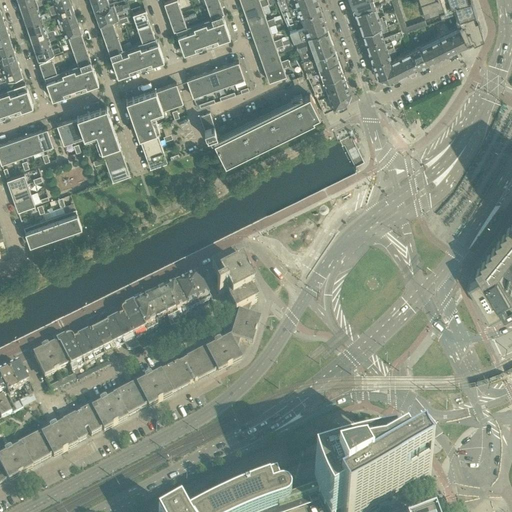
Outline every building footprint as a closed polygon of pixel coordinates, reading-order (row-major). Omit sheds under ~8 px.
[(39,0),(20,7),(23,16),(39,10),(38,6),(43,4),(43,3),(45,3),(44,0),(39,0)] [(48,11),(71,3),(69,0),(52,0),(54,4),(47,7),(48,11)] [(93,0),(91,1),(94,10),(109,4),(107,0),(93,0)] [(170,0),(164,2),(169,16),(181,12),(177,0),(170,0)] [(211,17),(222,13),(224,13),(219,0),(215,0),(206,3),(211,17)] [(240,0),(244,9),(269,0),(240,0)] [(275,2),(274,0),(269,0),(244,9),(247,19),(264,13),(262,6),(275,2)] [(278,0),(277,0),(281,11),(310,0),(278,0)] [(286,21),(320,9),(316,0),(310,0),(281,11),(285,21),(286,21)] [(355,11),(385,1),(387,0),(355,0),(351,2),(353,6),(352,8),(353,10),(355,11)] [(457,22),(459,24),(467,43),(479,37),(480,37),(481,37),(482,37),(482,36),(483,36),(483,35),(483,34),(483,33),(483,32),(482,31),(481,30),(471,0),(454,0),(460,20),(457,22)] [(355,11),(358,22),(383,12),(381,6),(382,6),(381,4),(386,3),(385,1),(355,11)] [(57,18),(74,12),(71,3),(48,11),(48,12),(49,15),(57,12),(59,17),(57,17),(57,18)] [(94,10),(97,17),(123,9),(121,5),(114,7),(113,3),(109,4),(94,10)] [(450,7),(444,10),(447,16),(453,13),(450,7)] [(100,25),(113,21),(118,19),(117,14),(124,12),(123,9),(97,17),(100,25)] [(132,13),(137,27),(150,23),(145,9),(132,13)] [(289,30),(290,31),(323,18),(320,9),(286,21),(289,30)] [(358,22),(362,32),(397,19),(394,9),(383,12),(358,22)] [(50,16),(49,15),(48,12),(40,14),(39,10),(23,16),(26,24),(50,16)] [(55,31),(78,23),(77,22),(74,12),(57,18),(59,24),(53,26),(55,31)] [(181,12),(169,16),(174,30),(176,29),(186,26),(181,12)] [(230,37),(222,13),(211,17),(213,22),(207,25),(206,22),(193,26),(194,29),(188,31),(186,26),(176,29),(178,35),(177,35),(184,53),(196,48),(195,45),(217,38),(218,40),(217,40),(218,41),(230,37)] [(267,20),(264,13),(247,19),(251,29),(275,21),(274,18),(267,20)] [(29,33),(45,28),(43,23),(51,20),(50,16),(26,24),(29,33)] [(298,51),(303,60),(334,49),(323,18),(290,31),(293,41),(298,51)] [(281,19),(275,21),(251,29),(254,40),(272,34),(269,27),(276,24),(282,22),(281,19)] [(366,41),(366,42),(401,29),(397,19),(362,32),(365,41),(366,41)] [(100,25),(104,39),(117,34),(113,21),(100,25)] [(66,37),(68,36),(81,32),(78,23),(55,31),(56,34),(57,38),(58,38),(57,34),(64,32),(66,37)] [(150,23),(137,27),(142,41),(156,37),(156,36),(155,36),(150,23)] [(459,24),(447,30),(456,48),(457,48),(462,45),(463,45),(467,43),(466,43),(467,43),(459,24)] [(32,41),(55,34),(53,30),(46,32),(45,28),(29,33),(32,41)] [(369,52),(399,40),(401,35),(402,34),(401,29),(366,42),(369,51),(369,52)] [(438,35),(438,36),(446,53),(447,53),(453,50),(456,48),(447,30),(438,35)] [(0,44),(11,41),(8,32),(0,34),(0,44)] [(68,36),(73,50),(86,45),(81,32),(68,36)] [(49,41),(57,38),(56,34),(55,34),(32,41),(35,51),(51,45),(49,41)] [(109,53),(121,49),(122,48),(117,34),(104,39),(109,53)] [(254,40),(258,50),(289,39),(288,36),(281,38),(274,40),(272,34),(254,40)] [(438,36),(430,41),(438,57),(443,55),(446,53),(438,36)] [(289,39),(258,50),(261,60),(279,54),(276,47),(283,45),(290,42),(289,39)] [(372,61),(372,62),(387,57),(390,55),(388,50),(399,46),(399,40),(369,52),(372,61)] [(0,53),(14,50),(11,41),(0,44),(0,53)] [(420,45),(428,62),(434,59),(438,58),(438,57),(430,41),(421,45),(420,45)] [(121,49),(109,53),(118,76),(130,71),(129,68),(150,61),(151,64),(164,60),(158,42),(141,48),(140,45),(127,49),(128,52),(122,54),(121,49)] [(52,49),(51,45),(35,51),(36,52),(38,60),(60,51),(59,47),(52,49)] [(80,63),(90,59),(91,59),(86,45),(73,50),(78,64),(80,63)] [(420,45),(410,50),(418,67),(428,62),(420,45)] [(300,61),(305,71),(338,59),(334,49),(303,60),(300,61)] [(0,63),(16,58),(14,50),(0,53),(0,63)] [(410,50),(400,55),(408,72),(409,72),(409,71),(418,67),(410,50)] [(281,61),(279,54),(261,60),(265,70),(289,62),(288,58),(281,61)] [(390,55),(387,57),(389,61),(389,60),(397,77),(408,72),(400,55),(395,58),(393,54),(390,56),(390,55)] [(44,76),(45,76),(57,71),(53,62),(59,61),(57,55),(39,61),(44,76)] [(387,57),(372,62),(373,62),(378,76),(377,76),(378,77),(389,82),(390,81),(389,81),(397,77),(389,60),(389,61),(387,57)] [(0,63),(0,72),(19,66),(16,58),(0,63)] [(98,82),(92,65),(90,59),(80,63),(78,64),(80,69),(75,71),(74,68),(68,70),(66,64),(60,66),(63,75),(58,77),(57,71),(45,76),(46,81),(52,99),(65,94),(64,94),(63,91),(85,84),(86,86),(86,87),(98,82)] [(305,71),(311,84),(342,73),(338,59),(305,71)] [(238,61),(228,64),(234,82),(244,78),(238,61)] [(290,65),(289,62),(265,70),(269,81),(286,75),(283,68),(290,65)] [(228,64),(218,68),(224,85),(234,82),(228,64)] [(19,66),(0,72),(0,83),(23,75),(21,71),(19,66)] [(218,68),(207,72),(213,89),(224,85),(218,68)] [(207,72),(197,75),(203,93),(213,89),(207,72)] [(314,92),(315,93),(346,82),(342,73),(311,84),(314,92)] [(203,93),(197,75),(186,79),(192,96),(203,93)] [(302,75),(292,78),(294,84),(304,80),(302,75)] [(176,82),(166,86),(173,105),(183,102),(176,82)] [(315,93),(319,102),(349,91),(346,82),(315,93)] [(0,113),(20,107),(21,109),(20,109),(21,110),(33,105),(27,88),(26,88),(24,83),(14,86),(15,92),(10,93),(9,91),(0,93),(0,113)] [(156,89),(155,89),(163,110),(163,109),(173,105),(166,86),(156,90),(156,89)] [(139,136),(157,130),(157,129),(156,130),(151,113),(162,109),(162,110),(163,110),(155,89),(155,90),(145,94),(145,93),(143,93),(144,94),(133,98),(133,97),(132,97),(132,98),(127,100),(127,99),(126,99),(126,101),(127,100),(129,105),(128,106),(128,107),(129,107),(133,118),(132,118),(133,120),(134,119),(135,124),(135,126),(136,125),(139,136)] [(349,91),(319,102),(324,113),(333,109),(344,103),(349,92),(349,91)] [(303,97),(301,98),(300,96),(294,99),(295,101),(282,108),(268,114),(255,121),(241,128),(227,134),(220,138),(218,135),(217,135),(216,131),(214,126),(204,129),(207,139),(209,138),(212,137),(214,141),(223,160),(224,160),(225,163),(225,164),(233,160),(232,158),(238,155),(244,152),(245,154),(252,151),(260,147),(259,145),(265,142),(271,139),(272,141),(280,137),(287,133),(286,131),(292,128),(298,126),(299,128),(307,124),(314,120),(313,118),(320,115),(319,114),(309,94),(303,97)] [(101,149),(120,143),(119,142),(119,143),(115,133),(116,132),(115,131),(113,126),(114,126),(113,125),(109,114),(109,112),(108,113),(107,108),(107,107),(107,106),(106,107),(101,109),(101,108),(99,109),(100,109),(89,113),(89,112),(88,113),(78,117),(78,116),(77,116),(85,137),(85,136),(96,132),(102,149),(101,149)] [(214,126),(209,113),(200,116),(204,129),(214,126)] [(67,121),(74,140),(76,145),(78,144),(79,148),(87,145),(85,137),(77,116),(77,117),(67,121)] [(63,144),(74,140),(67,121),(57,124),(63,144)] [(47,128),(37,131),(43,149),(53,145),(47,128)] [(140,137),(143,146),(160,140),(157,131),(157,130),(139,136),(139,137),(140,137)] [(37,131),(26,135),(32,152),(43,149),(37,131)] [(26,135),(16,139),(22,156),(32,152),(26,135)] [(16,139),(6,142),(12,159),(22,156),(16,139)] [(143,146),(146,157),(164,151),(160,140),(143,146)] [(12,159),(6,142),(0,144),(0,159),(1,163),(12,159)] [(102,150),(105,159),(123,153),(119,144),(120,144),(120,143),(101,149),(101,150),(102,150)] [(164,151),(146,157),(149,165),(150,167),(152,166),(152,167),(168,161),(168,160),(167,161),(164,151)] [(105,159),(109,170),(126,164),(123,153),(105,159)] [(126,164),(109,170),(113,180),(112,180),(112,181),(128,175),(130,174),(129,172),(126,164)] [(7,179),(10,190),(27,184),(23,173),(7,179)] [(10,190),(14,200),(30,194),(27,184),(10,190)] [(30,194),(14,200),(18,211),(34,205),(34,204),(40,202),(37,191),(30,194)] [(42,205),(29,209),(31,213),(38,210),(40,214),(45,212),(42,205)] [(75,209),(65,212),(71,230),(81,226),(81,227),(82,227),(75,209)] [(65,212),(55,216),(61,233),(71,230),(65,212)] [(55,216),(44,220),(50,237),(61,233),(55,216)] [(44,220),(34,223),(40,241),(50,237),(44,220)] [(471,281),(491,316),(498,312),(500,316),(501,318),(511,311),(511,222),(509,224),(510,227),(507,229),(504,231),(505,234),(502,236),(499,237),(499,238),(500,240),(497,242),(494,244),(495,247),(492,249),(489,251),(490,254),(487,256),(484,258),(485,261),(482,263),(479,265),(484,274),(471,281)] [(40,241),(34,223),(23,227),(30,245),(30,244),(40,241)] [(181,362),(165,371),(176,392),(193,384),(192,383),(194,382),(194,383),(217,371),(218,374),(241,361),(237,353),(240,342),(252,346),(260,321),(248,317),(251,306),(257,303),(251,292),(254,290),(242,267),(239,269),(233,257),(212,269),(218,281),(221,280),(225,288),(217,292),(219,297),(227,292),(239,315),(232,339),(208,351),(207,349),(182,363),(181,362)] [(193,277),(185,281),(198,306),(207,301),(206,299),(209,297),(197,275),(193,277)] [(174,287),(185,309),(186,309),(189,307),(190,310),(198,306),(185,281),(178,285),(178,284),(174,287)] [(174,287),(164,292),(178,318),(188,313),(186,309),(185,309),(174,287)] [(155,296),(154,296),(166,318),(167,321),(171,328),(180,323),(178,318),(164,292),(155,296)] [(151,298),(143,302),(155,324),(166,318),(154,296),(150,298),(151,298)] [(133,307),(146,333),(157,328),(155,324),(143,302),(137,305),(136,303),(132,305),(133,307)] [(147,335),(146,333),(133,307),(120,314),(123,319),(104,329),(74,344),(71,338),(58,345),(57,345),(34,357),(43,376),(50,372),(52,375),(61,371),(59,368),(67,364),(72,373),(95,361),(94,361),(115,351),(124,346),(127,350),(133,351),(139,348),(135,341),(147,335)] [(209,324),(213,331),(218,328),(218,329),(219,328),(224,325),(224,324),(225,324),(224,323),(221,318),(209,324)] [(212,331),(209,325),(197,331),(200,337),(206,335),(212,331)] [(200,337),(197,331),(187,336),(191,342),(200,337)] [(167,345),(170,352),(180,347),(176,340),(167,345)] [(92,371),(93,374),(94,375),(110,366),(109,363),(92,371)] [(14,367),(8,369),(18,390),(23,388),(27,396),(25,398),(26,399),(29,398),(34,395),(18,364),(17,364),(14,365),(14,366),(14,367)] [(0,372),(0,379),(7,395),(9,399),(14,397),(12,394),(18,390),(8,369),(8,370),(8,369),(7,370),(1,373),(0,372)] [(176,392),(165,371),(158,375),(159,377),(152,381),(150,377),(144,381),(146,384),(138,388),(137,386),(118,396),(113,398),(115,401),(107,404),(105,401),(99,405),(101,408),(93,412),(92,409),(80,416),(78,417),(76,419),(75,418),(63,425),(64,427),(57,431),(55,428),(49,431),(50,434),(43,438),(42,436),(18,448),(20,451),(12,454),(10,451),(4,455),(6,458),(0,460),(0,485),(7,481),(9,484),(32,472),(31,469),(52,458),(53,460),(77,448),(75,445),(86,440),(84,434),(86,433),(88,432),(91,437),(102,431),(104,434),(127,422),(126,419),(147,408),(148,410),(172,398),(170,395),(176,392)] [(77,378),(79,381),(79,382),(92,376),(90,372),(77,378)] [(73,376),(49,387),(52,393),(76,381),(73,376)] [(0,398),(9,416),(11,414),(11,415),(16,412),(14,408),(10,410),(3,397),(7,395),(0,379),(0,398)] [(0,417),(1,419),(9,416),(0,398),(0,417)] [(13,405),(16,412),(22,409),(19,402),(13,405)] [(351,453),(349,445),(349,444),(339,448),(341,455),(351,453)] [(325,511),(409,511),(415,510),(414,506),(417,505),(412,489),(429,480),(428,480),(429,480),(430,479),(428,477),(426,475),(425,472),(424,470),(423,467),(422,464),(420,465),(413,469),(412,466),(412,465),(404,466),(404,467),(396,471),(396,468),(396,467),(394,468),(392,462),(375,465),(360,468),(347,471),(329,476),(316,481),(314,481),(316,489),(320,500),(324,508),(323,508),(324,510),(325,509),(326,511),(325,511)] [(287,511),(320,500),(316,489),(315,489),(310,484),(294,489),(291,498),(290,498),(290,495),(290,494),(290,493),(287,490),(283,488),(279,489),(276,480),(269,483),(269,482),(268,482),(254,487),(253,488),(240,493),(239,493),(226,499),(225,500),(213,506),(212,506),(200,511),(287,511)]
